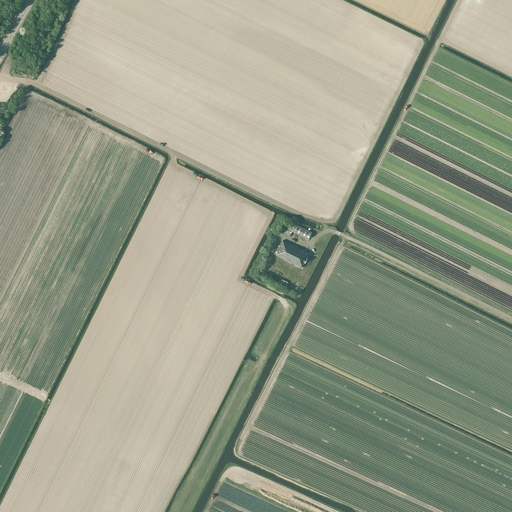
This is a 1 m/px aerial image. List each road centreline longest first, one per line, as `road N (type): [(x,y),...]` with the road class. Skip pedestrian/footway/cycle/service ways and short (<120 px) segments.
road 1 (track): [(186,511),(291,306),(242,277),(271,215),(37,84),(0,76)]
road 2 (track): [(205,511),(226,471),(236,468),(332,511)]
